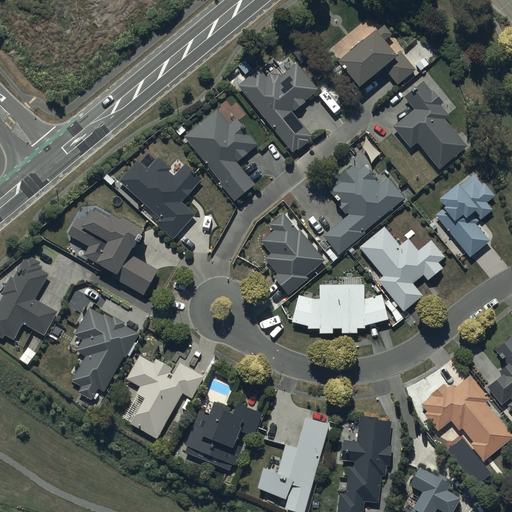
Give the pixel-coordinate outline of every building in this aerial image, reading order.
[(375,30),(337,61),(359,87),(370,77),(373,81),(384,71),(381,69),(384,67),(398,84),(414,70),(400,52),(396,55),(384,41),(391,34),(383,25),(376,31),(375,30)] [(258,68),(238,85),(292,152),(296,149),(297,150),(308,141),(307,139),(312,135),(292,111),(293,109),(294,111),(305,102),(303,100),(317,89),(296,63),(280,76),(278,74),(270,73),(265,77),(258,68)] [(423,81),(404,96),(414,109),(392,126),(409,147),(417,141),(438,168),(466,146),(444,118),(448,115),(440,105),(443,102),(433,91),(432,92),(423,81)] [(218,109),(185,136),(223,183),(221,184),(234,201),(254,184),(237,163),(248,154),(247,152),(257,144),(237,118),(230,124),(218,109)] [(202,179),(185,164),(174,176),(168,171),(171,168),(159,157),(147,170),(137,161),(120,180),(161,217),(155,223),(173,238),(195,214),(182,202),(202,179)] [(379,185),(363,165),(357,170),(353,166),(337,178),(340,182),(328,191),(338,203),(337,204),(344,214),(347,212),(349,215),(323,235),(332,246),(325,251),(333,261),(339,256),(338,255),(365,234),(363,231),(404,198),(388,178),(379,185)] [(457,183),(437,198),(444,206),(434,214),(469,256),(489,241),(474,223),(491,209),(485,202),(494,195),(484,183),(482,184),(473,174),(459,186),(457,183)] [(144,229),(122,216),(120,220),(112,215),(109,220),(91,209),(80,229),(74,226),(69,234),(90,246),(84,256),(117,275),(115,279),(144,295),(158,270),(133,255),(134,253),(131,252),(134,247),(132,246),(136,240),(139,242),(143,236),(140,234),(144,229)] [(323,259),(299,230),(298,231),(284,213),(269,225),(274,231),(261,241),(270,253),(264,258),(277,274),(274,277),(288,295),(307,279),(305,276),(324,261),(327,265),(331,261),(327,256),(323,259)] [(383,227),(359,247),(382,275),(376,280),(402,311),(421,295),(412,284),(423,275),(428,281),(442,268),(437,262),(444,256),(431,240),(418,251),(407,238),(398,246),(383,227)] [(58,312),(34,298),(48,274),(40,270),(42,266),(39,265),(41,262),(29,256),(28,258),(26,257),(15,277),(11,276),(1,294),(4,296),(0,303),(0,336),(4,338),(6,335),(13,339),(22,323),(45,335),(58,312)] [(363,285),(318,285),(318,299),(314,299),(298,295),(291,322),(307,326),(307,330),(319,329),(319,334),(332,333),(332,329),(340,329),(340,334),(357,333),(356,329),(364,329),(364,325),(387,319),(381,294),(363,299),(363,285)] [(139,333),(122,325),(124,322),(113,316),(112,318),(104,313),(103,315),(89,307),(74,335),(83,339),(76,352),(85,357),(73,381),(81,386),(78,392),(92,399),(98,388),(103,390),(122,355),(126,357),(139,333)] [(511,337),(511,336),(494,350),(507,365),(499,371),(502,375),(487,387),(501,404),(510,398),(511,400),(511,401),(507,405),(511,411),(511,337)] [(205,376),(180,363),(174,374),(170,372),(172,368),(156,359),(154,364),(139,356),(127,378),(141,386),(137,393),(145,398),(131,424),(158,438),(182,392),(193,398),(205,376)] [(511,436),(511,435),(484,401),(488,399),(469,375),(454,388),(452,385),(447,389),(443,384),(430,395),(431,396),(421,404),(427,412),(424,414),(437,431),(450,420),(458,430),(462,428),(473,441),(470,444),(482,460),(511,436)] [(262,413),(238,403),(234,413),(230,411),(231,408),(215,401),(214,404),(209,402),(205,411),(200,409),(186,445),(188,446),(185,452),(230,470),(233,464),(234,464),(241,446),(235,444),(240,430),(254,435),(262,413)] [(306,511),(332,424),(303,415),(294,445),(283,441),(274,471),(263,467),(257,489),(288,498),(285,507),(303,511),(306,511)] [(390,422),(377,420),(377,418),(359,416),(356,442),(342,440),(340,460),(354,462),(354,467),(348,466),(345,494),(340,493),(337,511),(362,511),(363,502),(377,503),(380,476),(385,476),(386,465),(389,466),(391,446),(387,445),(390,422)] [(434,476),(418,467),(408,485),(409,486),(405,492),(410,495),(405,503),(407,505),(403,511),(404,511),(457,511),(452,509),(459,498),(445,490),(449,484),(447,482),(448,480),(436,473),(434,476)]
